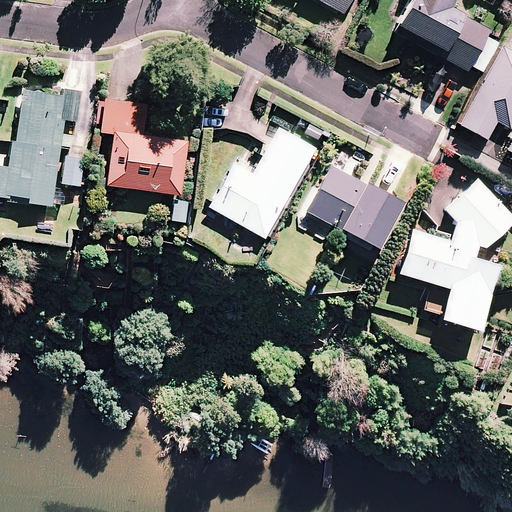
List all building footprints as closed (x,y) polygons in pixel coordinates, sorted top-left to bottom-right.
[(309,0),(340,17),(349,0),(309,0)] [(407,0),(390,33),(465,73),(468,68),(479,74),(494,45),(483,39),(486,32),(447,11),(453,0),(407,0)] [(494,124),(507,131),(511,121),(511,53),(511,54),(501,48),(456,128),(484,143),(494,124)] [(61,99),(57,121),(62,122),(75,124),(79,94),(62,91),(61,99)] [(62,122),(57,121),(61,99),(21,93),(14,144),(10,143),(6,169),(0,168),(0,199),(7,201),(8,197),(26,200),(25,206),(50,209),(62,122)] [(112,133),(140,137),(144,107),(103,101),(98,135),(111,136),(112,133)] [(313,150),(276,130),(250,176),(231,165),(206,209),(262,241),(313,150)] [(178,198),(186,143),(140,137),(112,133),(111,136),(104,188),(178,198)] [(82,160),(64,158),(60,186),(78,189),(82,160)] [(398,208),(328,169),(302,215),(372,254),(398,208)] [(511,223),(473,184),(442,213),(454,226),(449,245),(409,233),(396,277),(447,292),(437,325),(474,336),(493,270),(471,263),(475,250),(481,252),(511,223)] [(186,204),(173,202),(170,223),(184,225),(186,204)]
